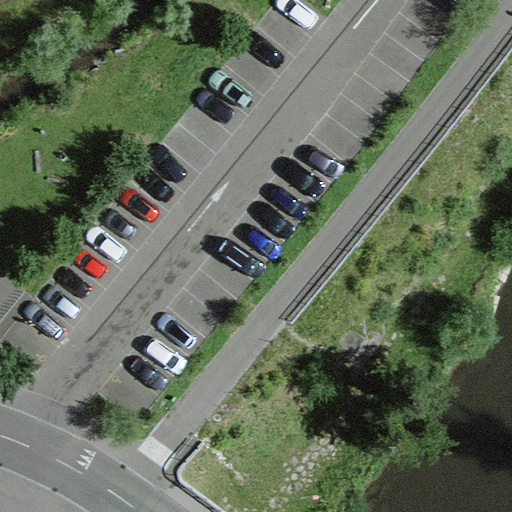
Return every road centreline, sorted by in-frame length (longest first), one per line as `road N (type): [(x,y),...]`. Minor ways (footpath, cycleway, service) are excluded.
road 1 (primary): [(42,511),(467,0)]
road 2 (tertiary): [(0,434),(70,463),(140,511)]
